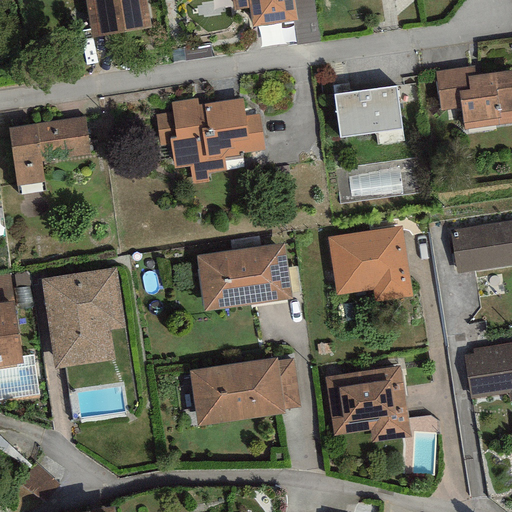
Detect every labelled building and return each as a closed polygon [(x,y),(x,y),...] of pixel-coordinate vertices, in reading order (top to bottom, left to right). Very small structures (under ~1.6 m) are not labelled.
[(146,0),(85,0),(91,38),(151,28),(146,0)] [(293,0),(231,0),(234,10),(248,8),(251,27),(297,20),(293,0)] [(473,66),(434,71),(440,111),(460,109),(463,130),(511,123),(511,69),(475,75),(473,66)] [(396,87),(334,94),(339,137),(375,133),(376,144),(402,141),(396,87)] [(171,112),(155,115),(160,146),(169,145),(173,169),(188,167),(191,185),(208,183),(207,173),(225,170),(223,157),(242,154),(242,153),(263,150),(258,114),(245,116),(243,98),(198,105),(196,99),(170,102),(171,112)] [(85,118),(8,128),(15,185),(43,181),(41,161),(90,155),(85,118)] [(511,221),(450,230),(456,274),(511,265),(511,221)] [(401,225),(326,237),(335,296),(372,289),(374,302),(412,296),(401,225)] [(284,243),(195,256),(203,312),(291,299),(284,243)] [(115,267),(39,279),(54,370),(113,360),(108,331),(125,328),(115,267)] [(0,273),(0,303),(12,301),(8,273),(0,273)] [(0,303),(0,366),(22,363),(21,357),(12,301),(0,303)] [(470,399),(508,393),(510,402),(511,401),(511,342),(471,349),(472,353),(463,355),(470,399)] [(33,355),(21,357),(22,363),(0,366),(0,400),(38,395),(33,355)] [(300,407),(293,359),(277,361),(276,357),(189,370),(196,427),(284,414),(283,409),(300,407)] [(399,366),(324,377),(332,435),(368,430),(370,443),(409,438),(399,366)] [(181,408),(193,407),(190,382),(177,384),(181,408)]
